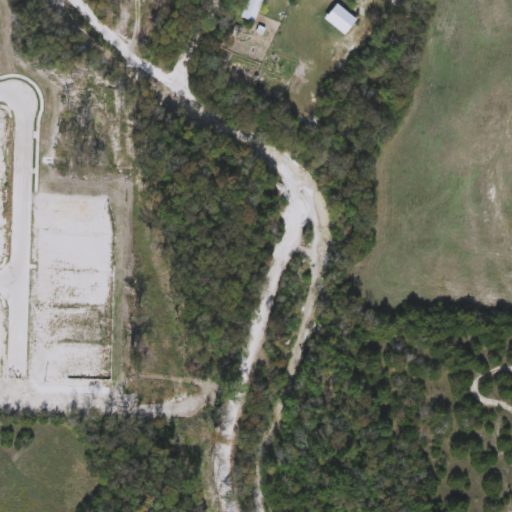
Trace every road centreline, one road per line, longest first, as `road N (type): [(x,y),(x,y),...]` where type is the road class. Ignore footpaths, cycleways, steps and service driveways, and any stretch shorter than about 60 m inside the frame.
road 1 (residential): [(226,511),(218,471),(222,415),(283,194),(264,151),(171,90),(174,55),(205,0)]
road 2 (residential): [(17,375),(28,117),(0,96)]
